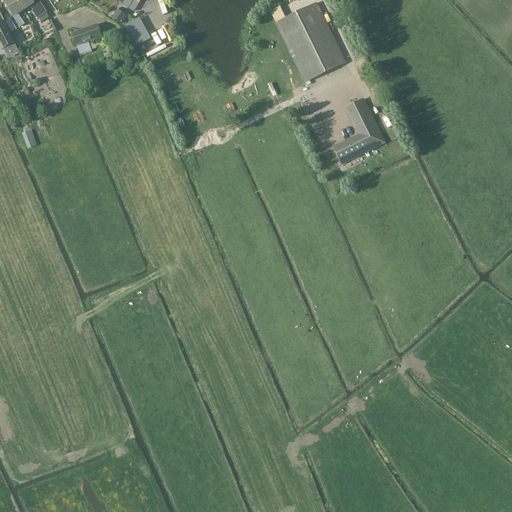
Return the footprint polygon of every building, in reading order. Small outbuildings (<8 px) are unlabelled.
[(23,10),(16,0),(8,0),(4,3),(13,16),(20,27),(24,24),(21,19),(20,19),(17,14),(23,10)] [(31,0),(16,0),(23,10),(30,6),(33,11),(32,11),(37,19),(47,13),(38,0),(37,0),(33,3),(31,0)] [(125,0),(122,6),(128,9),(133,1),(138,4),(140,0),(125,0)] [(276,23),(305,83),(346,63),(317,3),(276,23)] [(113,19),(122,25),(128,16),(118,10),(113,19)] [(5,23),(12,34),(18,30),(11,19),(5,23)] [(129,33),(143,26),(139,19),(125,27),(129,33)] [(0,41),(4,48),(15,43),(5,23),(0,25),(0,41)] [(72,35),(76,48),(88,44),(101,39),(97,26),(72,35)] [(146,32),(143,26),(129,33),(133,40),(146,32)] [(137,46),(150,39),(146,32),(133,40),(137,46)] [(91,54),(88,44),(76,48),(80,57),(91,54)] [(385,144),(363,100),(346,108),(360,135),(333,148),(341,165),(385,144)]
